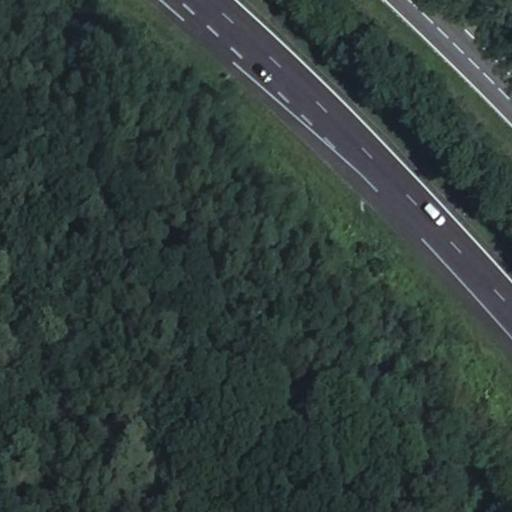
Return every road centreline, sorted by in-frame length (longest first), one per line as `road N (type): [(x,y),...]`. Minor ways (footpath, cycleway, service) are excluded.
road 1 (motorway): [(215,0),(312,86),(511,305)]
road 2 (motorway): [(511,106),(410,0)]
